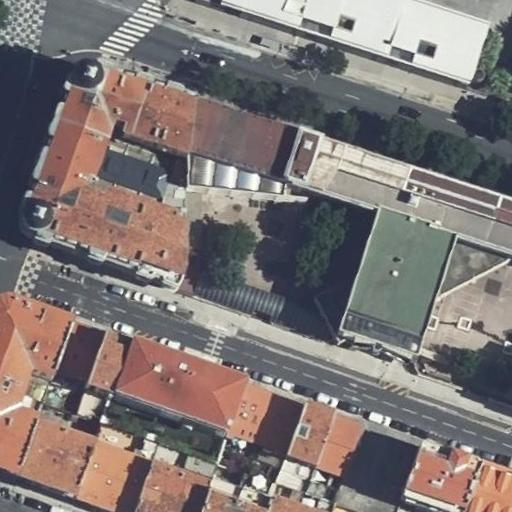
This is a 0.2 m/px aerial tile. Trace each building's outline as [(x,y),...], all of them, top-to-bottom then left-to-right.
[(203,0),(205,1),(232,10),(233,6),(247,10),(246,14),(470,88),(491,28),(406,0),(203,0)] [(233,6),(232,10),(246,14),(247,10),(233,6)] [(137,280),(174,293),(179,228),(116,207),(114,211),(88,203),(80,197),(85,196),(90,178),(96,178),(104,150),(99,144),(94,142),(96,136),(102,138),(105,130),(123,136),(122,142),(122,145),(131,148),(181,162),(192,107),(159,96),(118,82),(93,74),(69,85),(57,119),(21,220),(33,243),(65,254),(137,280)] [(511,212),(344,157),(192,107),(181,162),(180,192),(302,204),(305,197),(372,217),(334,336),(414,361),(434,302),(505,265),(511,267),(511,212)] [(181,162),(131,148),(122,145),(122,142),(123,136),(105,130),(102,138),(96,136),(94,142),(99,144),(104,150),(96,178),(90,178),(85,196),(80,197),(88,203),(114,211),(116,207),(179,228),(180,199),(180,192),(181,162)] [(179,228),(174,293),(190,299),(195,284),(197,205),(180,199),(179,228)] [(51,376),(68,328),(42,319),(11,308),(3,308),(0,309),(0,475),(13,480),(32,428),(33,427),(4,415),(18,374),(48,384),(51,376)] [(85,388),(103,341),(85,334),(68,328),(51,376),(85,388)] [(109,404),(129,349),(116,345),(103,341),(85,388),(82,395),(109,404)] [(187,370),(129,349),(109,404),(101,427),(158,447),(215,467),(226,437),(243,390),(187,370)] [(272,400),(243,390),(226,437),(284,456),(301,411),(272,400)] [(316,415),(301,411),(284,456),(284,458),(315,469),(332,421),(316,415)] [(347,426),(332,421),(315,469),(345,479),(362,432),(347,426)] [(153,461),(158,447),(101,427),(92,450),(73,502),(102,511),(133,511),(149,472),(153,461)] [(32,428),(13,480),(43,491),(73,502),(92,450),(32,428)] [(340,492),(334,509),(341,511),(395,511),(417,451),(388,441),(362,432),(345,479),(340,492)] [(215,467),(158,447),(153,461),(189,474),(185,485),(149,472),(133,511),(198,511),(205,493),(215,467)] [(463,511),(477,473),(446,461),(417,451),(395,511),(463,511)] [(315,469),(311,482),(340,492),(345,479),(315,469)] [(279,471),(273,488),(305,499),(311,482),(279,471)] [(511,511),(511,485),(477,473),(463,511),(511,511)] [(205,493),(198,511),(264,511),(273,488),(244,478),(233,503),(205,493)] [(305,499),(334,509),(340,492),(311,482),(305,499)] [(273,488),(264,511),(333,511),(334,509),(305,499),(273,488)]
